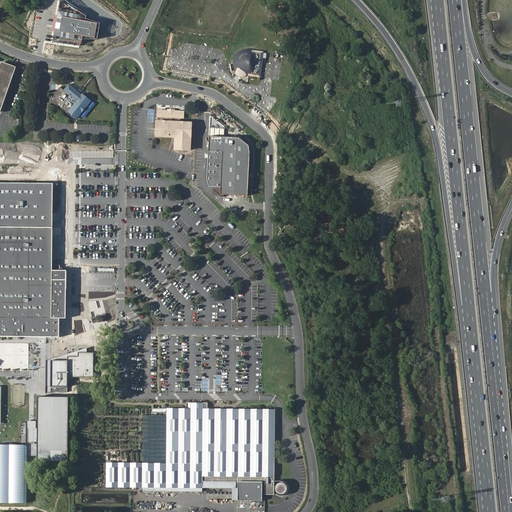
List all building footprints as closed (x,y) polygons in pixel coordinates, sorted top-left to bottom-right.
[(53,40),(81,45),(82,38),(94,40),(97,25),(85,22),(86,18),(74,9),(69,8),(60,2),(57,17),(56,17),(53,32),(54,33),(53,40)] [(263,52),(247,50),(243,51),(239,53),(237,55),(235,58),(235,65),(236,68),(235,68),(235,72),(237,74),(239,75),(241,76),(244,76),(245,75),(245,74),(259,76),(263,52)] [(8,83),(14,67),(3,64),(1,71),(0,71),(0,108),(6,90),(7,90),(10,83),(8,83)] [(60,87),(50,99),(67,113),(68,112),(77,119),(92,101),(82,93),(82,94),(69,84),(64,90),(60,87)] [(168,111),(158,111),(158,117),(161,117),(161,122),(157,122),(157,137),(182,138),(182,142),(176,142),(175,150),(190,151),(191,124),(180,123),(181,118),(184,118),(184,112),(175,112),(173,113),(173,114),(169,113),(168,111)] [(239,138),(209,137),(207,179),(209,187),(215,187),(221,187),(221,194),(248,196),(250,153),(249,146),(239,138)] [(49,269),(49,184),(0,183),(0,303),(48,304),(47,318),(56,319),(63,319),(62,270),(49,269)] [(48,304),(0,303),(0,318),(47,318),(48,304)] [(0,318),(0,336),(55,337),(56,319),(47,318),(0,318)] [(0,368),(28,369),(29,343),(0,342),(0,368)] [(78,352),(87,352),(87,348),(46,360),(46,393),(68,387),(51,386),(51,360),(68,361),(68,357),(78,357),(78,352)] [(94,377),(94,352),(87,352),(78,352),(78,357),(68,357),(68,361),(51,360),(51,386),(68,387),(68,377),(94,377)] [(69,397),(38,396),(37,421),(27,421),(26,459),(67,460),(69,397)] [(107,463),(106,486),(203,488),(203,476),(204,409),(188,408),(168,408),(167,464),(143,463),(107,463)] [(208,409),(204,409),(203,476),(212,477),(212,482),(238,483),(238,501),(262,501),(263,477),(265,477),(265,495),(274,495),(276,410),(208,409)] [(142,447),(142,462),(161,462),(161,457),(162,457),(162,451),(155,451),(155,447),(142,447)] [(285,484),(282,483),(281,483),(279,484),(278,486),(277,487),(277,489),(277,491),(279,493),(280,494),(282,495),(285,494),(287,492),(288,491),(288,489),(288,487),(287,485),(285,484)]
